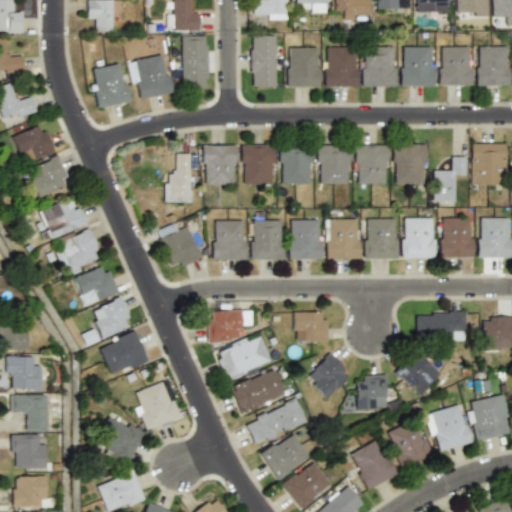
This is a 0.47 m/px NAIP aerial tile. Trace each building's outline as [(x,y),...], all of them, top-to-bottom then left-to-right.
[(0,0),(0,31),(20,31),(20,9),(10,9),(10,0),(0,0)] [(110,0),(84,0),(84,19),(93,19),(93,30),(110,30),(110,0)] [(186,0),(164,0),(164,30),(197,30),(197,9),(186,9),(186,0)] [(284,19),(284,0),(249,0),(249,19),(284,19)] [(324,0),(291,0),(291,3),(302,3),(302,12),(324,12),(324,0)] [(367,19),(367,0),(330,0),(331,8),(342,8),(342,19),(367,19)] [(373,0),(373,8),(408,8),(408,0),(373,0)] [(411,0),(411,8),(424,8),(424,16),(446,16),(446,0),(411,0)] [(452,0),(452,12),(471,12),(471,16),(484,16),(483,0),(452,0)] [(511,0),(487,0),(488,16),(502,16),(502,25),(511,24),(511,0)] [(273,86),(273,34),(247,34),(247,86),(273,86)] [(206,35),(179,35),(179,88),(206,88),(206,35)] [(0,37),(0,72),(23,71),(21,54),(7,55),(6,37),(0,37)] [(318,46),(284,46),(284,86),(318,86),(318,46)] [(355,86),(355,46),(321,46),(321,86),(355,86)] [(393,86),(393,46),(359,46),(359,86),(393,86)] [(431,86),(431,46),(397,46),(397,86),(431,86)] [(469,46),(435,46),(435,85),(469,85),(469,46)] [(474,85),(507,85),(507,46),(474,46),(474,85)] [(126,59),(133,99),(170,93),(164,53),(126,59)] [(128,101),(121,62),(86,68),(93,107),(128,101)] [(0,119),(35,110),(30,92),(14,96),(11,84),(0,86),(0,119)] [(52,151),(41,123),(9,136),(17,156),(28,152),(32,159),(52,151)] [(346,143),(313,143),(313,184),(346,184),(346,143)] [(385,143),(351,143),(351,185),(385,185),(385,143)] [(423,143),(389,143),(389,183),(423,183),(423,143)] [(468,185),(495,185),(495,174),(503,174),(503,143),(468,143),(468,185)] [(233,144),(200,144),(200,185),(233,185),(233,144)] [(238,184),(272,184),(272,144),(238,144),(238,184)] [(309,145),(276,145),(276,184),(309,184),(309,145)] [(189,202),(189,153),(172,153),(172,173),(161,173),(161,202),(189,202)] [(430,202),(452,202),(452,178),(463,178),(463,155),(451,155),(451,166),(430,166),(430,202)] [(67,184),(55,156),(24,168),(35,197),(67,184)] [(85,224),(77,203),(69,206),(66,198),(36,209),(43,227),(37,229),(41,240),(85,224)] [(432,257),(432,217),(398,217),(398,257),(432,257)] [(436,256),(471,256),(471,217),(436,217),(436,256)] [(475,217),(474,258),(509,258),(509,217),(475,217)] [(321,218),(321,259),(356,259),(356,218),(321,218)] [(394,259),(394,218),(360,218),(360,259),(394,259)] [(209,259),(244,259),(244,219),(209,219),(209,259)] [(281,260),(281,219),(247,219),(247,260),(281,260)] [(319,219),(286,219),(285,260),(318,260),(319,219)] [(154,230),(171,270),(200,258),(186,227),(176,231),(172,222),(154,230)] [(58,239),(60,248),(54,250),(62,273),(99,260),(88,229),(58,239)] [(80,306),(115,292),(104,264),(69,277),(80,306)] [(129,327),(119,297),(87,308),(97,337),(129,327)] [(249,326),(248,307),(211,309),(212,317),(204,318),(205,341),(239,339),(238,326),(249,326)] [(324,342),(324,310),(290,310),(290,342),(324,342)] [(463,310),(412,310),(412,339),(462,339),(463,310)] [(481,349),(510,350),(510,315),(482,315),(481,349)] [(0,349),(23,349),(23,321),(0,321),(0,349)] [(145,361),(134,330),(96,344),(107,376),(145,361)] [(213,351),(224,380),(271,362),(259,333),(213,351)] [(438,373),(413,349),(391,372),(416,396),(438,373)] [(348,374),(327,352),(303,375),(324,397),(348,374)] [(2,356),(2,378),(13,378),(13,389),(36,389),(36,356),(2,356)] [(237,412),(283,396),(273,368),(227,385),(237,412)] [(385,409),(384,374),(353,374),(353,410),(385,409)] [(130,391),(142,429),(178,418),(166,380),(130,391)] [(44,394),(7,394),(7,417),(22,417),(22,430),(44,430),(44,394)] [(501,394),(463,401),(471,440),(508,432),(501,394)] [(304,424),(296,400),(242,419),(250,443),(304,424)] [(432,452),(469,443),(459,404),(422,413),(432,452)] [(125,464),(142,433),(107,413),(90,444),(125,464)] [(385,430),(398,467),(430,456),(417,419),(385,430)] [(42,467),(42,433),(8,433),(8,454),(18,454),(18,467),(42,467)] [(271,478),(307,459),(293,433),(258,451),(271,478)] [(393,475),(376,439),(345,453),(362,489),(393,475)] [(296,507),(327,486),(311,462),(279,483),(296,507)] [(102,510),(97,511),(117,511),(116,509),(141,501),(132,471),(94,483),(102,510)] [(49,507),(49,496),(42,496),(42,475),(8,475),(9,507),(49,507)] [(225,511),(211,495),(190,511),(225,511)] [(508,511),(503,497),(472,507),(473,511),(508,511)] [(173,511),(144,502),(140,511),(173,511)]
